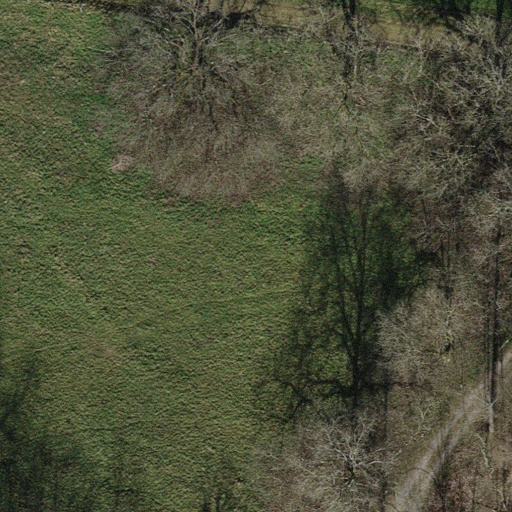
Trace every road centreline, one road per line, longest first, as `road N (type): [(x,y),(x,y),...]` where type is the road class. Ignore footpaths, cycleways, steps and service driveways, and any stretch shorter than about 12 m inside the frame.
road 1 (track): [(220,0),(511,46)]
road 2 (track): [(511,354),(481,384),(397,511)]
